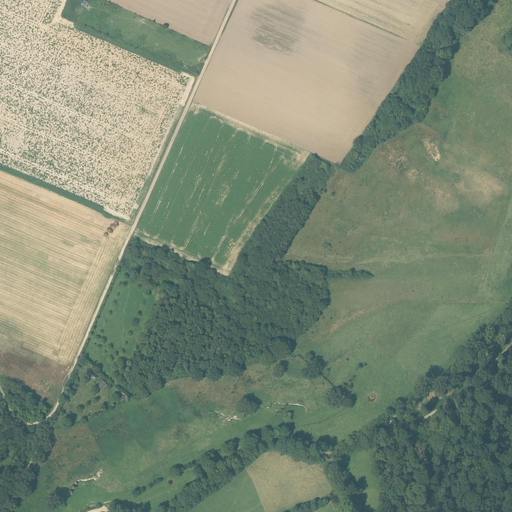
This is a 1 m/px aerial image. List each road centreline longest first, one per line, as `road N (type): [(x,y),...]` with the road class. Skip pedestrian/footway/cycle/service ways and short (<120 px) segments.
road 1 (track): [(164,158),(53,413)]
road 2 (track): [(370,435),(328,454),(262,442),(167,511)]
road 3 (unclassified): [(164,158),(234,0)]
road 4 (track): [(370,435),(440,408),(511,343)]
